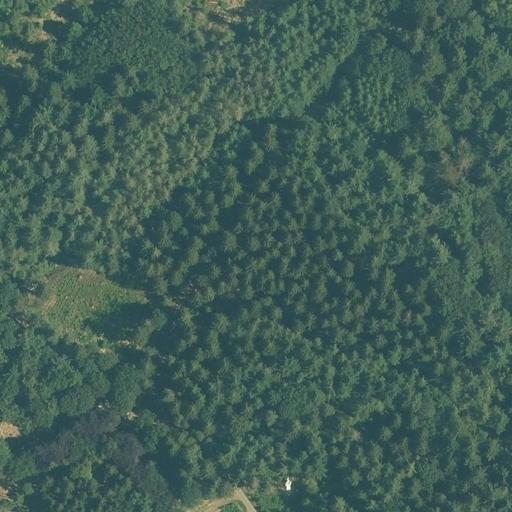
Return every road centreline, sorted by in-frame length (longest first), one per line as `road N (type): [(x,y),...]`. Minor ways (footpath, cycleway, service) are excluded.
road 1 (unclassified): [(171,313),(280,144),(348,67),(428,0)]
road 2 (track): [(105,397),(0,309)]
road 3 (unclassified): [(171,313),(122,382),(84,414)]
road 4 (unclassified): [(251,511),(204,444),(165,419)]
